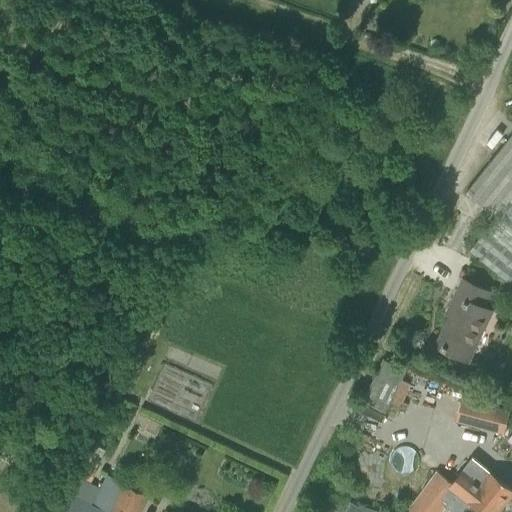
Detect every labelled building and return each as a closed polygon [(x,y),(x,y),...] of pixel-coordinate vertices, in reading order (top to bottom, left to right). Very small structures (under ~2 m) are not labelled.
[(511,134),(465,193),(496,217),(511,197),(511,134)] [(511,197),(496,217),(469,252),(511,285),(511,197)] [(467,361),(488,320),(492,311),(483,307),(490,293),(463,279),(445,315),(449,317),(435,346),(467,361)] [(382,359),(362,402),(385,414),(390,405),(398,408),(410,384),(401,380),(405,370),(382,359)] [(462,398),(456,421),(504,434),(510,411),(462,398)] [(511,434),(503,446),(511,452),(511,434)] [(78,477),(91,482),(98,469),(96,468),(104,451),(93,446),(85,463),(78,477)] [(497,511),(511,494),(511,489),(491,472),(472,456),(463,469),(452,482),(436,470),(404,511),(405,511),(440,511),(448,502),(459,511),(460,511),(469,503),(480,511),(497,511)] [(70,494),(60,511),(138,511),(147,495),(106,473),(100,486),(78,477),(70,494)]
